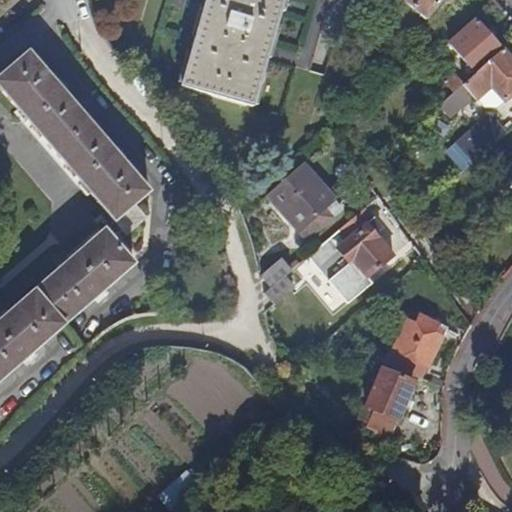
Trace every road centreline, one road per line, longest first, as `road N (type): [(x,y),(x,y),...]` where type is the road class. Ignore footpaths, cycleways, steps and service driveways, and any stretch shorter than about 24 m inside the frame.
road 1 (residential): [(64,0),(197,173),(232,238),(250,305),(238,336),(148,335),(102,353),(0,457)]
road 2 (residential): [(511,302),(463,377),(448,486)]
